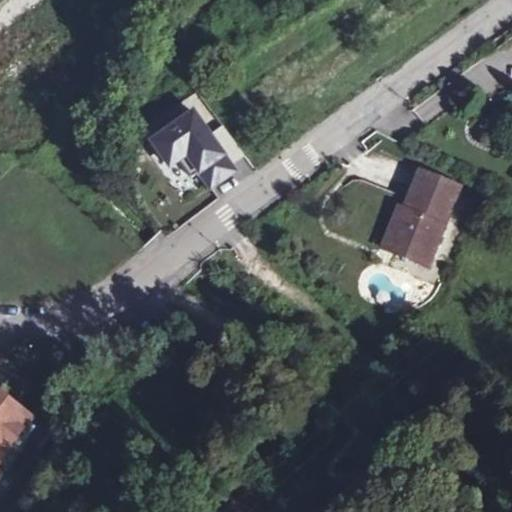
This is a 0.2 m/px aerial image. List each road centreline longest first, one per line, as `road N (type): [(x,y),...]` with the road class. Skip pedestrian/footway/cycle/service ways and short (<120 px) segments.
road 1 (unclassified): [(511,9),(134,299),(81,322),(0,330)]
road 2 (track): [(155,282),(257,336),(318,391),(351,440)]
